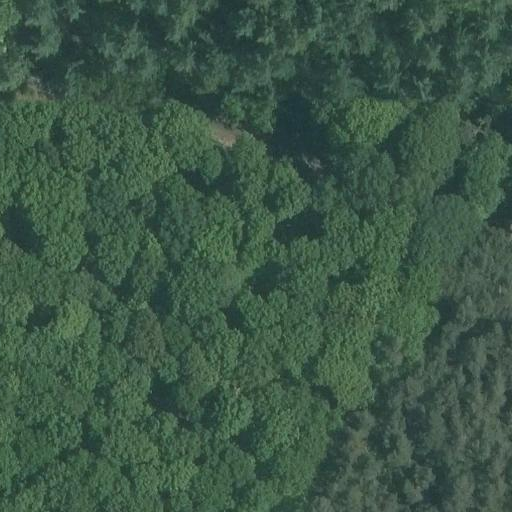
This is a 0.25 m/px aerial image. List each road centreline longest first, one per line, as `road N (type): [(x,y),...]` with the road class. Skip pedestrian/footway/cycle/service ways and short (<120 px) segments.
road 1 (track): [(434,210),(0,51)]
road 2 (track): [(322,511),(434,210)]
road 3 (track): [(434,210),(511,11)]
